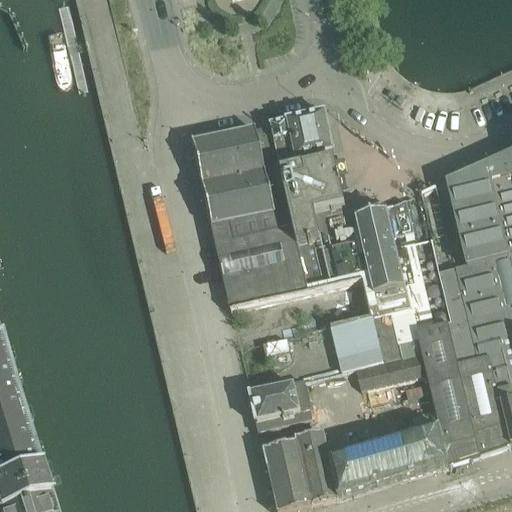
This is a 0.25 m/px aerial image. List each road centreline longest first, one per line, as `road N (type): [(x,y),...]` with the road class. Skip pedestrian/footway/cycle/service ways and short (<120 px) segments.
road 1 (unclassified): [(253,511),(167,152),(182,114)]
road 2 (unclassified): [(343,74),(357,117),(399,143),(457,154),(511,130)]
road 3 (unclassified): [(182,114),(343,74)]
road 4 (unclassified): [(386,511),(511,470)]
